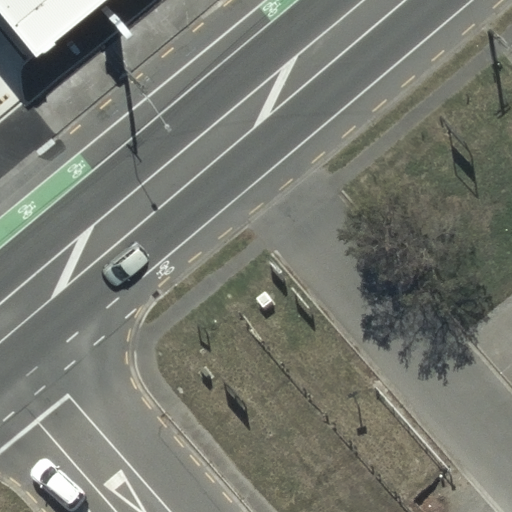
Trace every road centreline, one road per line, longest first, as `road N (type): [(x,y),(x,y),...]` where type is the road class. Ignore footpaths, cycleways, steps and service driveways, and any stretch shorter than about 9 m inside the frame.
road 1 (primary): [(388,0),(2,321)]
road 2 (residential): [(2,321),(169,511)]
